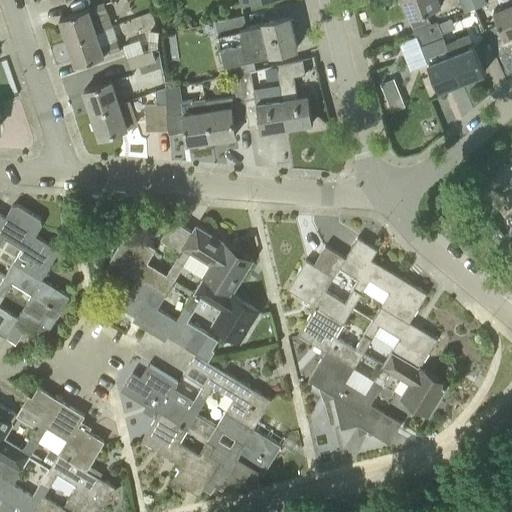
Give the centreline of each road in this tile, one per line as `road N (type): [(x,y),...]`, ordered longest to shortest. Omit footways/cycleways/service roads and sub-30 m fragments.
road 1 (residential): [(386,198),(72,174)]
road 2 (unclassified): [(256,511),(418,472),(480,440),(511,411)]
road 3 (residential): [(386,198),(365,159),(330,0)]
road 4 (residential): [(72,174),(12,0)]
road 5 (residential): [(511,323),(386,198)]
road 6 (unclassified): [(386,198),(511,107)]
